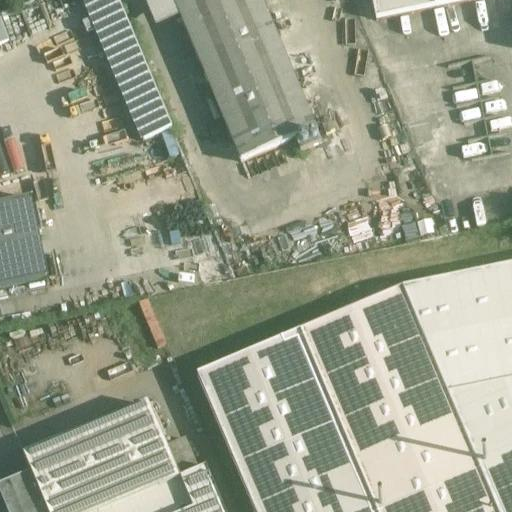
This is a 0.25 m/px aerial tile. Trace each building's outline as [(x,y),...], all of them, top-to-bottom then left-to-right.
[(117,0),(82,0),(142,143),(173,130),(117,0)] [(285,0),(171,0),(241,162),(315,130),(277,33),(296,23),(285,0)] [(372,0),(377,21),(478,0),(372,0)] [(29,198),(0,204),(0,289),(47,279),(29,198)] [(511,511),(511,266),(404,288),(198,376),(255,511),(511,511)] [(149,407),(24,460),(31,477),(46,511),(110,511),(179,483),(149,407)] [(224,511),(207,470),(179,483),(192,511),(190,511),(224,511)] [(46,511),(31,477),(0,489),(0,496),(3,503),(7,500),(12,511),(46,511)] [(179,483),(110,511),(190,511),(192,511),(179,483)]
